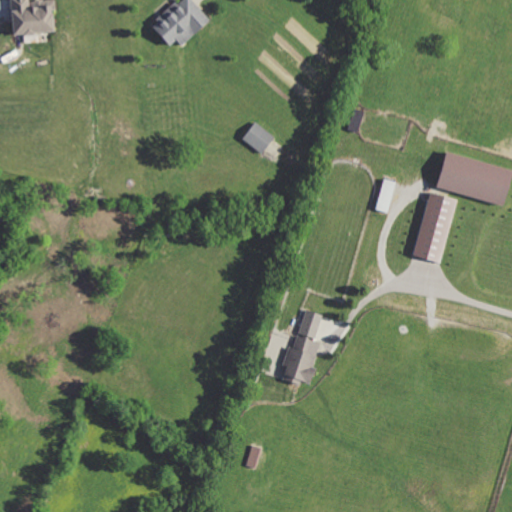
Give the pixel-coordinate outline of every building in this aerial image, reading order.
[(4,0),(5,35),(45,35),(45,11),(51,11),(50,1),(24,2),(23,0),(4,0)] [(176,47),(206,20),(187,0),(179,0),(147,30),(163,48),(171,41),(176,47)] [(240,140),(260,154),(272,136),(252,122),(240,140)] [(430,189),(498,206),(507,171),(440,153),(430,189)] [(385,214),(392,183),(380,180),(373,211),(385,214)] [(452,200),(424,194),(410,258),(437,264),(452,200)] [(292,350),(287,349),(278,380),(305,387),(317,344),(312,343),(319,316),(303,311),(292,350)]
